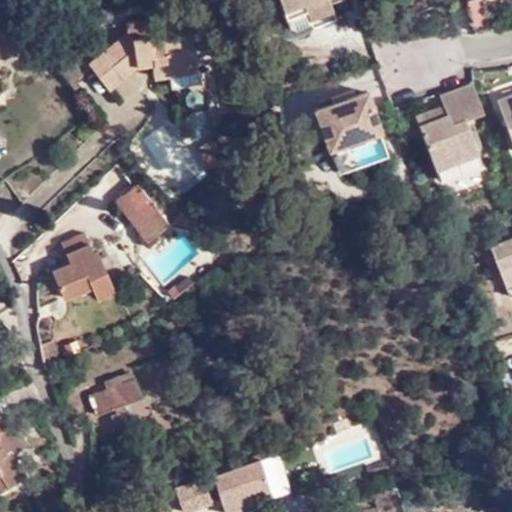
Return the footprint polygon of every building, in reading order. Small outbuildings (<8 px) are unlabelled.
[(279,0),(283,9),(303,2),(306,10),(312,27),(336,18),(329,0),(279,0)] [(484,0),(470,0),(467,1),(478,31),(494,26),(484,0)] [(286,17),(306,10),(303,2),(283,9),(286,17)] [(130,32),(96,58),(84,40),(60,57),(48,40),(49,35),(50,34),(38,18),(30,24),(41,40),(39,41),(77,89),(81,86),(76,79),(94,66),(110,87),(141,62),(155,60),(157,75),(171,72),(169,62),(198,57),(195,35),(175,37),(174,31),(152,34),(150,18),(128,22),(130,32)] [(200,69),(198,57),(169,62),(171,72),(200,69)] [(202,80),(200,69),(171,72),(175,84),(202,80)] [(466,118),(485,110),(475,82),(442,93),(445,103),(448,113),(420,123),(440,179),(483,163),(466,118)] [(348,149),(368,142),(382,138),(368,93),(308,115),(324,159),(348,149)] [(511,94),(499,100),(511,136),(511,94)] [(417,114),(420,123),(448,113),(445,103),(417,114)] [(163,179),(193,166),(172,121),(142,135),(163,179)] [(137,183),(116,200),(148,239),(169,222),(137,183)] [(78,248),(67,252),(71,261),(53,269),(67,301),(93,289),(98,297),(115,288),(99,250),(92,252),(86,234),(74,238),(78,248)] [(511,235),(491,243),(506,284),(511,281),(511,235)] [(74,238),(64,242),(67,252),(78,248),(74,238)] [(170,289),(175,294),(195,283),(188,276),(170,289)] [(41,344),(46,368),(58,363),(53,337),(41,344)] [(142,395),(134,372),(129,374),(128,371),(103,381),(106,388),(90,394),(96,413),(142,395)] [(0,430),(0,449),(1,448),(6,455),(20,446),(8,426),(0,430)] [(0,486),(17,475),(6,455),(1,448),(0,449),(0,486)] [(267,477),(259,452),(252,454),(253,460),(211,472),(217,491),(223,511),(242,507),(236,485),(267,477)] [(178,483),(187,509),(213,499),(204,473),(178,483)]
